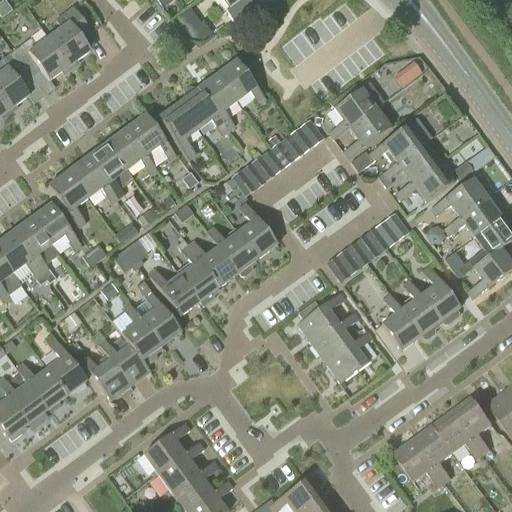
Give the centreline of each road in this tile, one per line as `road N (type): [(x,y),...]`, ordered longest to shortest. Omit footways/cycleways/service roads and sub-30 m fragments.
road 1 (residential): [(213,391),(239,313),(383,210)]
road 2 (residential): [(0,167),(140,52),(95,0)]
road 3 (residential): [(30,511),(169,396),(213,391)]
road 4 (residential): [(340,451),(511,329)]
road 5 (residential): [(213,391),(260,457),(316,420),(340,451)]
road 6 (tertiary): [(511,140),(407,0)]
road 7 (unknown): [(332,167),(268,212),(301,269)]
